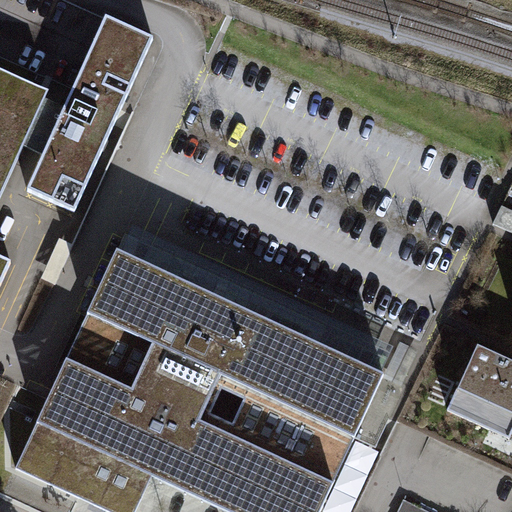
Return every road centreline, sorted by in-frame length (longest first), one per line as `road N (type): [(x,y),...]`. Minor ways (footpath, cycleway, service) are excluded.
road 1 (residential): [(0,353),(30,366),(174,70),(182,41),(173,26)]
road 2 (unclassified): [(464,511),(388,476),(371,511)]
